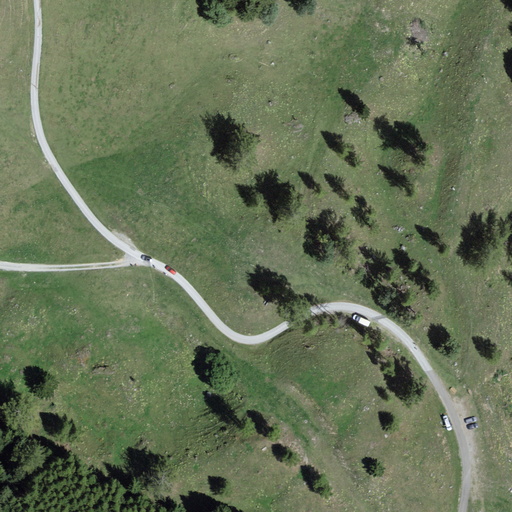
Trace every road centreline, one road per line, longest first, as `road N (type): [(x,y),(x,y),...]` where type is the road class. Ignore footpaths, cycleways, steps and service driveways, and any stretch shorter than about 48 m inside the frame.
road 1 (unclassified): [(461,511),(467,471),(457,427),(438,387),(389,324),(355,307),(323,307),(265,337),(235,339),(159,268)]
road 2 (unclassified): [(36,0),(35,118),(46,153),(103,233),(159,268)]
road 3 (track): [(135,257),(83,266),(0,262)]
